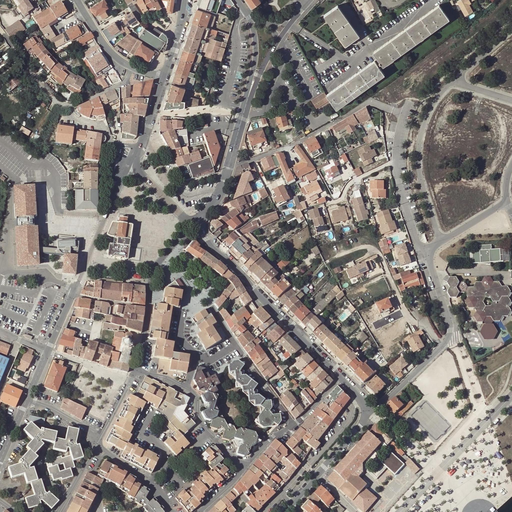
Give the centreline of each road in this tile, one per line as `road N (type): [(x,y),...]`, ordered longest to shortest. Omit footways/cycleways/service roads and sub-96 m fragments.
road 1 (residential): [(339,376),(202,237),(205,213)]
road 2 (tertiary): [(131,156),(47,348)]
road 3 (unclassified): [(227,167),(303,141),(365,103),(402,114)]
road 4 (unclassified): [(134,67),(111,90),(61,103),(0,29)]
road 5 (residential): [(452,80),(435,98),(418,142),(440,241)]
road 6 (residential): [(325,262),(374,248),(405,312),(440,346)]
road 7 (residential): [(188,218),(153,271),(136,372)]
road 8 (tertiary): [(399,511),(511,394)]
road 9 (residential): [(294,424),(210,306)]
